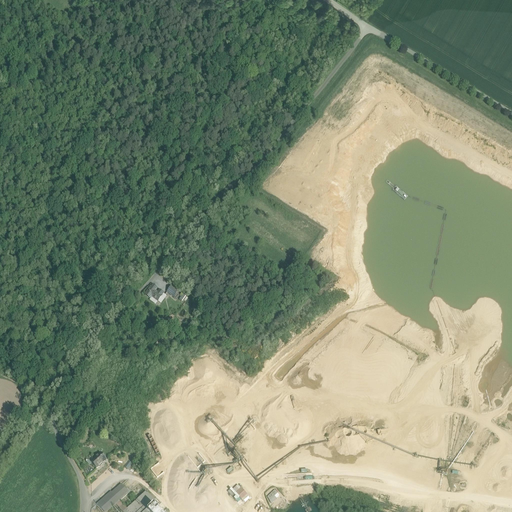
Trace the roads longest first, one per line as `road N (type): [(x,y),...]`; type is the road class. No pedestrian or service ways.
road 1 (unclassified): [(86,511),(80,479),(55,431),(56,402),(217,197),(267,156),(367,27)]
road 2 (unknown): [(0,370),(19,380),(45,376),(108,303),(153,236),(269,0)]
road 3 (unclassified): [(511,114),(367,27)]
